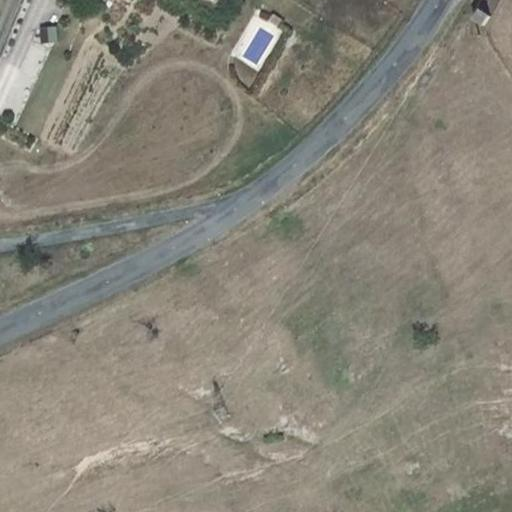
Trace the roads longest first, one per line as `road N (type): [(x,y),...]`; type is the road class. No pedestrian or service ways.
road 1 (tertiary): [(249,206),(364,103),(438,0)]
road 2 (tertiary): [(0,331),(249,206)]
road 3 (unclassified): [(0,247),(229,202),(249,206)]
